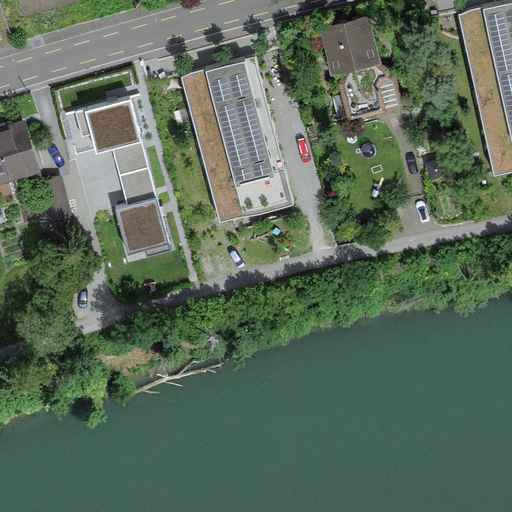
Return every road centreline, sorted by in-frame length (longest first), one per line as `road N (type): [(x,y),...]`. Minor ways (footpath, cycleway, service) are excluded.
road 1 (unclassified): [(511,225),(184,295),(0,355)]
road 2 (tertiary): [(0,78),(280,0)]
